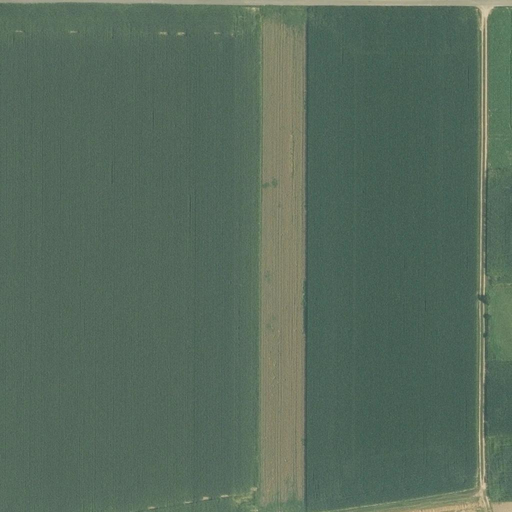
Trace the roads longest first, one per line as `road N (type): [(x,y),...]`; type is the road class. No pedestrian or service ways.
road 1 (track): [(0,1),(511,3)]
road 2 (track): [(488,511),(481,493),(483,3)]
road 3 (track): [(361,511),(481,493)]
